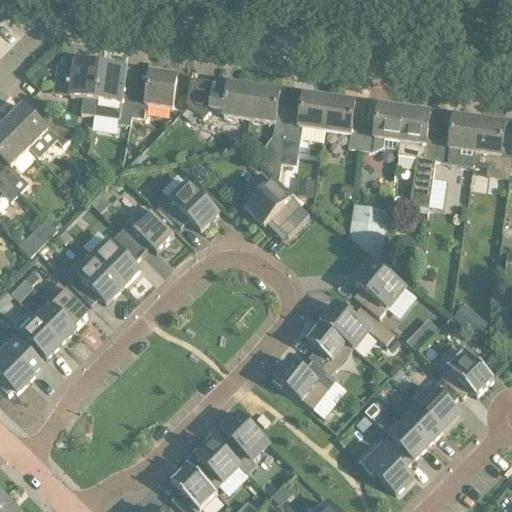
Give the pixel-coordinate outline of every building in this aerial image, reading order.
[(94,69),(77,67),(76,73),(60,71),(56,99),(86,103),(97,105),(102,72),(94,70),(94,69)] [(51,73),(46,68),(33,79),(33,80),(40,87),(41,89),(51,79),(50,78),(48,75),(49,74),(51,73)] [(132,130),(133,122),(138,93),(126,92),(128,74),(112,72),(111,73),(102,72),(97,105),(95,121),(121,124),(121,129),(132,130)] [(149,95),(138,93),(133,122),(146,124),(148,112),(174,116),(179,81),(152,77),(149,95)] [(225,123),(251,127),(256,93),(230,89),(229,93),(217,91),(217,87),(191,83),(188,110),(188,111),(199,120),(205,125),(214,115),(226,117),(225,123)] [(281,185),(284,169),(283,169),(291,115),(279,113),(282,96),(256,93),(251,127),(277,130),(275,143),(257,167),(281,185)] [(283,169),(284,169),(299,171),(303,134),(326,138),(331,103),(305,100),(303,118),(291,115),(283,169)] [(349,154),(362,156),(366,126),(354,124),(357,107),(331,103),(326,138),(351,141),(349,154)] [(384,155),(400,157),(407,109),(395,108),(394,112),(381,110),(378,128),(366,126),(362,156),(374,157),(376,145),(385,146),(384,155)] [(420,111),(407,109),(400,157),(399,160),(418,163),(411,210),(429,213),(436,167),(437,167),(441,139),(441,137),(439,133),(430,131),(432,118),(419,116),(420,111)] [(76,143),(48,115),(39,124),(25,111),(6,129),(32,155),(51,137),(66,153),(76,143)] [(192,129),(199,120),(188,111),(181,119),(192,129)] [(474,171),(475,171),(482,124),(456,121),(453,141),(441,139),(437,167),(449,169),(451,155),(476,158),(474,171)] [(488,182),(511,185),(511,178),(511,129),(507,129),(507,128),(482,124),(475,171),(489,173),(488,182)] [(0,159),(2,161),(0,162),(0,176),(22,199),(31,189),(15,173),(32,155),(6,129),(0,135),(0,159)] [(114,183),(123,175),(117,169),(113,169),(106,175),(114,183)] [(97,201),(114,185),(104,174),(87,190),(97,201)] [(0,205),(6,199),(14,207),(22,199),(0,176),(0,205)] [(317,186),(300,183),(297,200),(314,202),(317,186)] [(159,211),(181,233),(190,225),(201,236),(219,219),(190,190),(173,207),(168,203),(159,211)] [(281,217),(289,225),(300,214),(276,190),(250,215),(266,232),(281,217)] [(146,212),(120,238),(142,261),(151,252),(157,259),(175,241),(146,212)] [(33,263),(60,236),(59,235),(58,235),(52,230),(53,229),(48,224),(21,251),(33,263)] [(52,230),(58,235),(59,235),(63,230),(58,224),(53,229),(52,230)] [(378,264),(384,230),(357,226),(354,245),(378,264)] [(65,250),(72,243),(66,236),(59,243),(65,250)] [(142,261),(120,238),(95,264),(123,293),(140,276),(134,269),(143,261),(142,261)] [(123,293),(95,264),(69,289),(91,311),(100,303),(106,310),(123,293)] [(373,267),(356,289),(362,294),(355,303),(380,324),(405,293),(373,267)] [(26,284),(32,291),(40,283),(33,276),(26,284)] [(35,293),(32,291),(26,284),(11,299),(16,304),(20,308),(35,293)] [(61,305),(53,312),(76,335),(91,320),(60,288),(52,296),(61,305)] [(322,328),(321,329),(353,354),(368,336),(386,351),(387,350),(394,342),(395,341),(361,313),(353,322),(337,310),(322,328)] [(53,312),(38,327),(61,349),(76,335),(53,312)] [(476,318),(465,332),(477,342),(488,328),(476,318)] [(47,364),(61,349),(38,327),(24,341),(47,364)] [(309,364),(312,367),(331,382),(353,354),(321,329),(321,330),(308,346),(307,347),(316,355),(309,364)] [(415,355),(423,347),(415,338),(407,346),(415,355)] [(16,340),(0,355),(0,360),(3,364),(0,366),(0,390),(10,401),(16,396),(19,399),(37,381),(34,378),(44,368),(16,340)] [(400,347),(394,342),(387,350),(394,356),(400,347)] [(443,385),(459,402),(462,404),(471,396),(477,402),(478,401),(493,386),(494,386),(495,385),(465,356),(464,357),(449,372),(448,373),(448,374),(440,382),(443,385)] [(495,363),(489,369),(497,378),(504,371),(495,363)] [(337,386),(331,382),(312,367),(305,376),(292,365),(283,376),(281,374),(273,385),(281,392),(283,390),(314,415),(337,386)] [(459,402),(443,385),(417,411),(419,414),(442,437),(460,419),(451,410),(459,402)] [(337,410),(347,394),(336,387),(327,404),(337,410)] [(380,415),(374,409),(365,418),(371,424),(380,415)] [(419,414),(405,428),(428,451),(442,437),(419,414)] [(240,472),(239,472),(247,480),(258,470),(252,465),(269,448),(240,420),(222,437),(231,446),(223,454),(223,455),(240,472)] [(364,437),(373,429),(366,422),(357,430),(364,437)] [(391,443),(393,445),(414,466),(428,451),(405,428),(391,443)] [(223,455),(223,454),(214,445),(197,463),(212,477),(206,483),(217,494),(239,472),(240,472),(223,455)] [(405,474),(414,466),(393,445),(374,464),(373,462),(364,471),(371,478),(373,477),(396,500),(413,482),(405,474)] [(172,487),(171,488),(180,497),(172,506),(178,511),(205,511),(217,500),(217,501),(218,500),(189,470),(188,472),(173,487),(172,487)]
